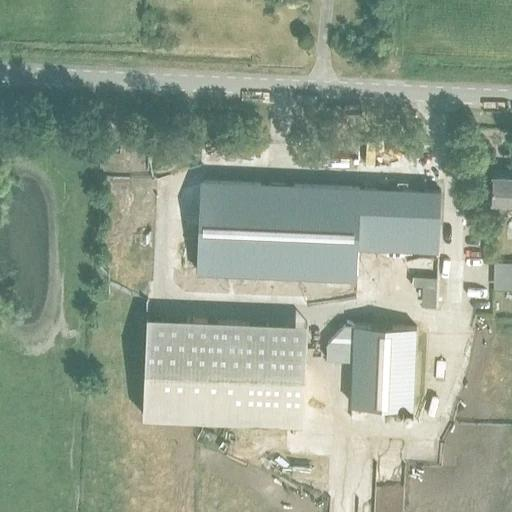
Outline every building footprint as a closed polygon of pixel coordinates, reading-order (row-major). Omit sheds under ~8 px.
[(511,201),(511,174),(493,174),(492,200),(511,201)] [(201,180),(197,270),(357,277),(358,248),(438,252),(440,190),(201,180)] [(511,261),(493,261),(493,287),(511,286),(511,261)] [(425,300),(425,306),(434,307),(435,285),(421,284),(421,300),(425,300)] [(143,415),(303,422),(307,322),(147,315),(143,415)] [(341,352),(354,353),(351,418),(380,419),(381,405),(413,407),(416,326),(355,324),(355,329),(342,328),(341,352)]
